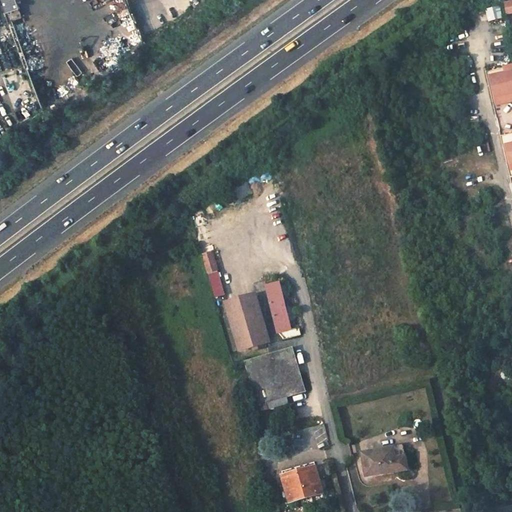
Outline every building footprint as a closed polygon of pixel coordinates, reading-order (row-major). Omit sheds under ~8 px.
[(16,0),(2,0),(7,12),(19,8),(16,0)] [(500,8),(487,11),(489,21),(502,18),(500,8)] [(504,73),(511,71),(511,65),(503,68),(504,73)] [(511,71),(504,73),(491,77),(497,104),(511,100),(511,71)] [(212,252),(203,254),(215,297),(225,294),(212,252)] [(279,283),(267,286),(278,332),(290,329),(279,283)] [(256,294),(227,302),(240,350),(270,342),(256,294)] [(278,332),(284,339),(301,335),(300,330),(297,331),(296,328),(290,329),(278,332)] [(244,361),(258,406),(267,403),(306,391),(300,373),(292,347),(244,361)] [(258,406),(260,411),(268,409),(267,403),(258,406)] [(403,446),(363,453),(366,475),(407,468),(403,446)] [(316,469),(283,478),(290,501),(322,493),(316,469)]
